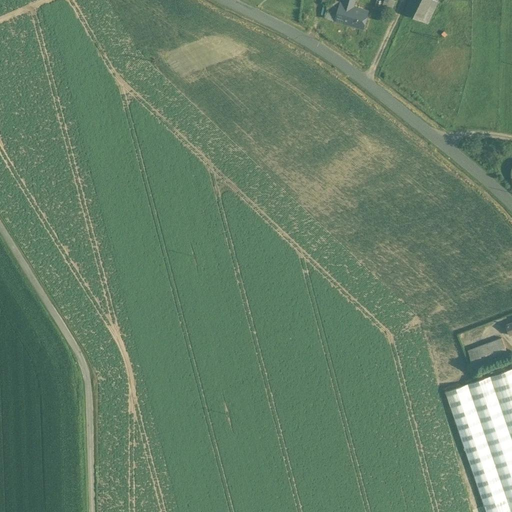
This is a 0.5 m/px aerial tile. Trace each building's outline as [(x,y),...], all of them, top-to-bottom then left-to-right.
[(330,19),(334,1),(331,0),(328,0),(324,17),(330,19)] [(343,0),(343,3),(342,3),(336,21),(348,24),(354,6),(355,2),(355,0),(343,0)] [(383,2),(377,0),(376,0),(374,9),(380,10),(383,2)] [(394,0),(389,0),(385,11),(391,13),(395,0),(394,0)] [(410,0),(405,12),(421,21),(429,6),(431,0),(410,0)] [(439,0),(431,0),(429,6),(435,9),(439,0)] [(334,1),(330,19),(336,21),(342,3),(334,1)] [(354,6),(369,11),(370,7),(355,2),(354,6)] [(369,11),(354,6),(348,24),(363,29),(369,11)] [(429,6),(421,21),(427,24),(435,9),(429,6)] [(502,336),(467,349),(474,368),(509,354),(502,336)] [(511,511),(511,368),(445,391),(485,511),(511,511)]
